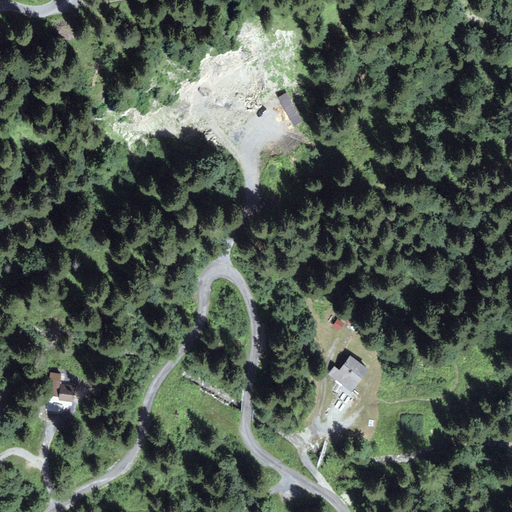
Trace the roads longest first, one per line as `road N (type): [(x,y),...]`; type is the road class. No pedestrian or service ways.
road 1 (unclassified): [(339,511),(318,489),(260,454),(247,435),(254,319),(243,287),(223,267),(210,273),(202,315),(155,386),(127,462),(47,511)]
road 2 (track): [(223,267),(250,208),(249,169),(238,151)]
road 3 (track): [(334,340),(305,460)]
